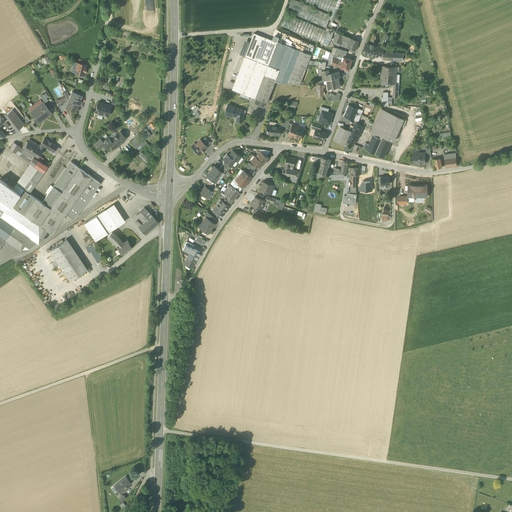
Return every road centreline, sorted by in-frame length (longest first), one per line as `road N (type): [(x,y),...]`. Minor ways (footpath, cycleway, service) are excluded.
road 1 (track): [(511,480),(159,430)]
road 2 (secondary): [(156,511),(165,297)]
road 3 (residential): [(282,146),(216,232),(188,284),(165,297)]
road 4 (track): [(0,403),(162,346)]
road 5 (track): [(394,167),(392,227),(287,205)]
road 6 (residential): [(323,153),(381,0)]
road 7 (secondary): [(169,191),(174,35)]
road 8 (residential): [(464,169),(430,175),(323,153)]
road 9 (track): [(102,511),(86,372)]
road 10 (residential): [(77,131),(110,0)]
road 11 (residential): [(282,146),(224,148),(169,191)]
